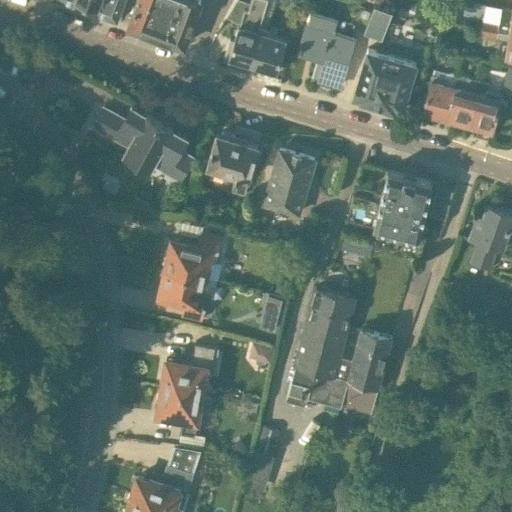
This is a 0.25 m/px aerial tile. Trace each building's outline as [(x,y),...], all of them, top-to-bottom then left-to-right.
[(62,0),(75,5),(95,12),(98,4),(99,4),(100,0),(62,0)] [(98,4),(95,12),(118,20),(125,0),(100,0),(99,4),(98,4)] [(137,0),(129,23),(157,33),(169,0),(137,0)] [(169,0),(157,33),(185,44),(201,0),(169,0)] [(260,25),(267,0),(252,0),(249,8),(245,7),(240,23),(235,39),(230,38),(222,64),(244,72),(248,62),(250,62),(260,29),(261,30),(262,25),(260,25)] [(392,11),(374,4),(365,31),(382,37),(392,11)] [(445,4),(443,16),(456,19),(458,6),(445,4)] [(483,19),(482,27),(498,29),(499,24),(511,26),(510,31),(511,31),(511,6),(502,5),(499,22),(483,19)] [(340,85),(354,37),(337,32),(341,18),(313,9),(302,47),(328,55),(320,79),(340,85)] [(268,32),(269,28),(262,25),(261,30),(260,29),(250,62),(278,71),(288,38),(268,32)] [(482,27),(480,35),(496,38),(497,35),(498,29),(482,27)] [(499,40),(497,54),(506,56),(506,58),(511,58),(511,31),(510,31),(509,37),(509,39),(508,42),(499,40)] [(404,107),(417,62),(368,48),(356,92),(359,93),(358,97),(400,109),(401,106),(404,107)] [(461,66),(464,54),(450,50),(447,62),(461,66)] [(449,82),(450,77),(435,73),(433,78),(424,110),(447,117),(456,84),(449,82)] [(459,73),(456,84),(447,117),(469,123),(478,91),(481,79),(481,78),(459,73)] [(511,76),(507,75),(503,89),(511,91),(511,76)] [(502,97),(503,92),(489,88),(491,82),(481,79),(478,91),(469,123),(470,123),(492,129),(502,97)] [(104,106),(94,124),(131,144),(126,153),(150,166),(152,162),(180,177),(193,154),(180,147),(186,135),(171,127),(171,126),(147,113),(146,115),(132,108),(127,118),(104,106)] [(220,123),(207,166),(227,171),(226,174),(235,177),(232,188),(245,191),(261,132),(235,125),(234,127),(220,123)] [(280,147),(264,201),(299,211),(315,157),(280,147)] [(353,194),(347,218),(375,225),(374,227),(372,237),(376,238),(374,247),(420,258),(428,226),(421,225),(432,179),(388,169),(381,199),(353,192),(353,194)] [(478,239),(470,261),(490,268),(497,245),(501,247),(511,216),(511,212),(510,212),(511,210),(502,207),(501,209),(488,204),(484,215),(479,214),(471,236),(478,239)] [(315,218),(309,237),(320,240),(326,221),(315,218)] [(165,254),(163,262),(165,265),(164,267),(207,276),(218,279),(222,262),(214,260),(220,235),(201,231),(199,242),(172,236),(168,253),(165,254)] [(345,231),(340,249),(370,258),(375,239),(345,231)] [(161,281),(158,295),(186,302),(184,313),(202,317),(207,295),(203,294),(207,276),(164,267),(164,269),(161,270),(159,279),(161,281)] [(339,403),(342,395),(347,375),(352,355),(341,352),(356,295),(316,284),(295,363),(297,363),(288,398),(305,402),(307,394),(339,403)] [(273,296),(265,324),(276,327),(284,298),(273,296)] [(474,324),(458,317),(443,348),(459,356),(474,324)] [(380,384),(394,333),(361,325),(352,355),(347,375),(342,395),(374,403),(379,384),(380,384)] [(254,340),(252,352),(255,356),(270,359),(273,344),(258,341),(254,340)] [(160,374),(159,380),(161,383),(161,386),(203,393),(208,364),(216,365),(219,345),(196,341),(193,360),(166,355),(164,371),(160,374)] [(157,391),(156,397),(159,401),(156,413),(184,418),(182,432),(196,434),(198,420),(200,411),(208,412),(211,395),(203,393),(161,386),(161,388),(157,391)] [(263,425),(257,450),(273,453),(279,429),(263,425)] [(240,440),(233,445),(241,456),(248,451),(240,440)] [(127,493),(126,499),(128,502),(127,504),(150,511),(192,511),(196,503),(185,500),(194,472),(168,463),(167,463),(162,478),(152,475),(151,477),(137,472),(131,492),(127,493)] [(350,511),(352,497),(338,495),(335,511),(350,511)]
